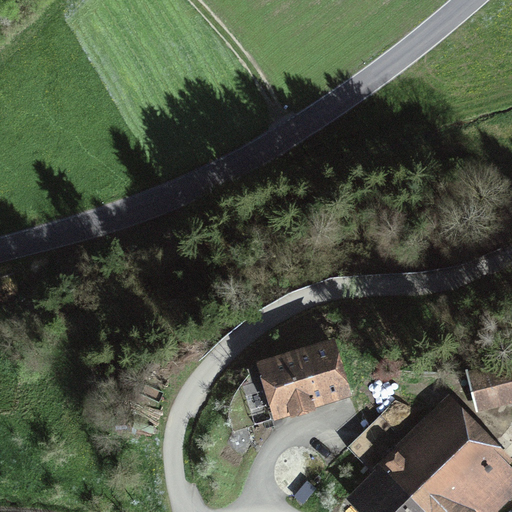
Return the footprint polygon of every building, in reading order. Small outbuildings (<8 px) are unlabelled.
[(0,271),(0,286),(12,283),(7,270),(0,271)] [(334,346),(267,368),(281,410),(348,388),(334,346)] [(511,367),(474,377),(481,403),(511,394),(511,367)] [(268,389),(251,391),(254,419),(271,418),(268,389)] [(494,511),(511,495),(511,469),(456,409),(361,498),(374,511),(494,511)]
